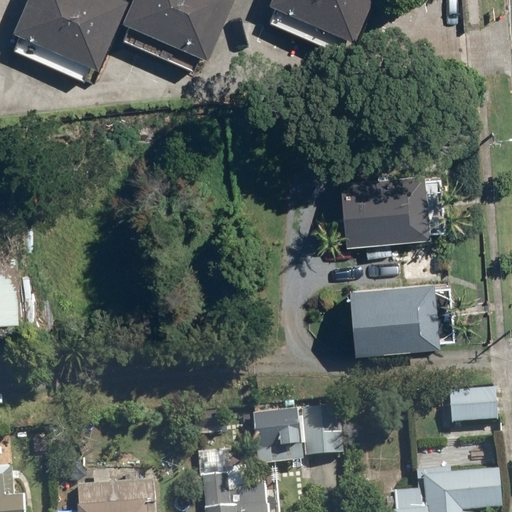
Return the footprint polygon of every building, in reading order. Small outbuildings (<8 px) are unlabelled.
[(126,0),(25,0),(14,28),(100,66),(126,0)] [(233,0),(132,0),(124,20),(210,58),(233,0)] [(374,0),(272,0),(272,3),(357,41),(374,0)] [(339,178),(344,242),(431,235),(431,231),(445,230),(440,173),(425,175),(425,171),(339,178)] [(0,207),(0,321),(20,321),(14,207),(0,207)] [(348,286),(353,350),(441,344),(441,340),(454,338),(449,282),(435,283),(435,279),(348,286)] [(493,386),(445,389),(447,424),(495,419),(493,386)] [(299,409),(251,414),(256,466),(308,461),(308,465),(338,462),(335,423),(301,426),(299,409)] [(0,511),(27,511),(25,493),(14,494),(12,465),(0,465),(0,511)] [(392,511),(391,511),(471,511),(472,511),(501,509),(498,469),(446,473),(446,467),(412,469),(414,490),(392,492),(394,511),(392,511)] [(226,472),(200,474),(203,511),(269,511),(269,504),(266,504),(263,481),(227,484),(226,472)] [(156,511),(154,478),(74,485),(76,511),(156,511)]
